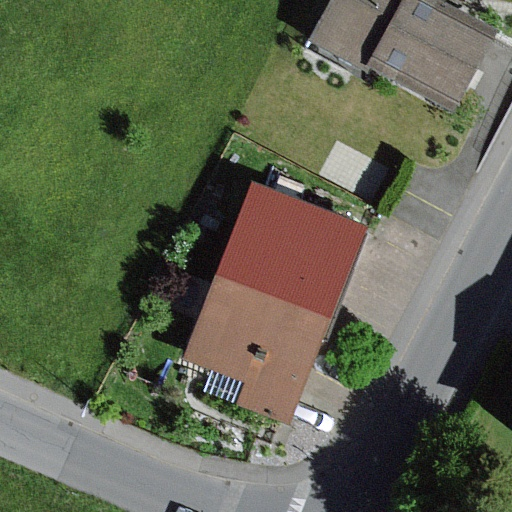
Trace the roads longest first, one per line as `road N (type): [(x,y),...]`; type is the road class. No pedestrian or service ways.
road 1 (residential): [(363,511),(511,222)]
road 2 (residential): [(0,417),(218,511)]
